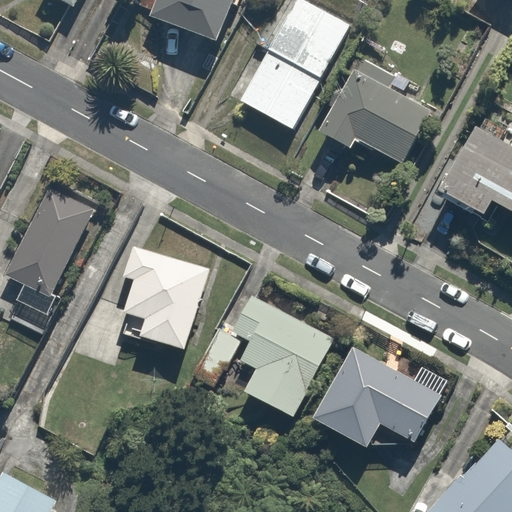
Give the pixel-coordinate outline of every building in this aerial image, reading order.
[(247,0),(166,0),(159,20),(232,44),(247,0)] [(300,135),(361,29),(310,0),(300,0),(242,102),(300,135)] [(361,73),(331,135),(364,152),(368,144),(413,166),(439,111),(361,73)] [(511,209),(511,145),(485,132),(450,200),(496,224),(505,206),(511,209)] [(53,192),(9,275),(31,286),(11,324),(45,341),(108,221),(53,192)] [(220,269),(136,249),(129,281),(142,284),(129,336),(200,353),(220,269)] [(259,300),(239,338),(253,344),(259,348),(249,368),(265,376),(255,397),(304,422),(344,344),(259,300)] [(239,338),(226,331),(202,378),(228,392),(253,344),(239,338)] [(361,347),(325,421),(390,453),(402,430),(431,444),(456,394),(361,347)] [(511,511),(511,448),(501,440),(444,511),(511,511)] [(66,511),(72,501),(10,469),(0,488),(0,511),(66,511)]
